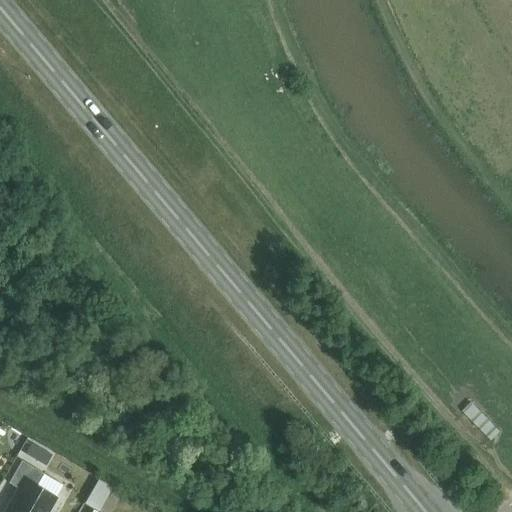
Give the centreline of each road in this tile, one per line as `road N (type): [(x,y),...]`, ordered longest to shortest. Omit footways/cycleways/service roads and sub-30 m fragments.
road 1 (primary): [(429,511),(0,7)]
road 2 (track): [(511,480),(102,0)]
